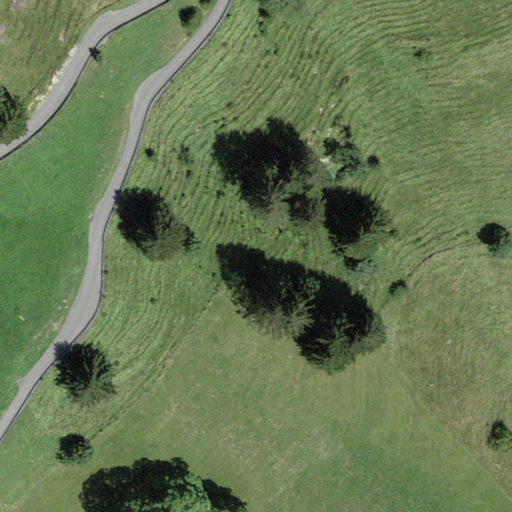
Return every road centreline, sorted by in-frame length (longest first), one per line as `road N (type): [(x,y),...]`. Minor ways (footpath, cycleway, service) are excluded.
road 1 (unclassified): [(0,426),(92,289),(95,242),(148,88),(179,64),(222,0)]
road 2 (unclassified): [(157,0),(92,41),(23,137),(0,151)]
